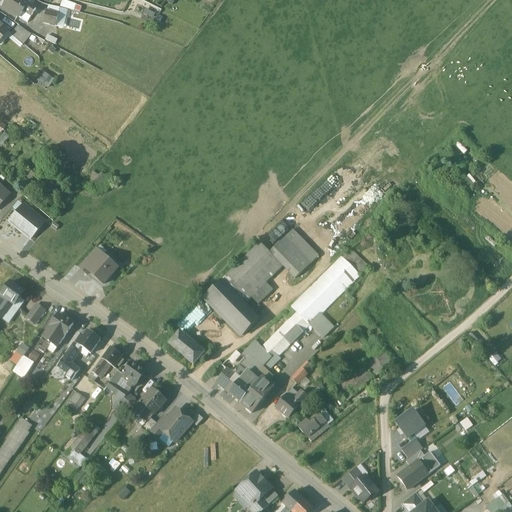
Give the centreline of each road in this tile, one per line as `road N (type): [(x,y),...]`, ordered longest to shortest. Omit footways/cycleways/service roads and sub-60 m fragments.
road 1 (tertiary): [(344,511),(146,351),(0,247)]
road 2 (track): [(281,303),(329,254),(295,214),(503,0)]
